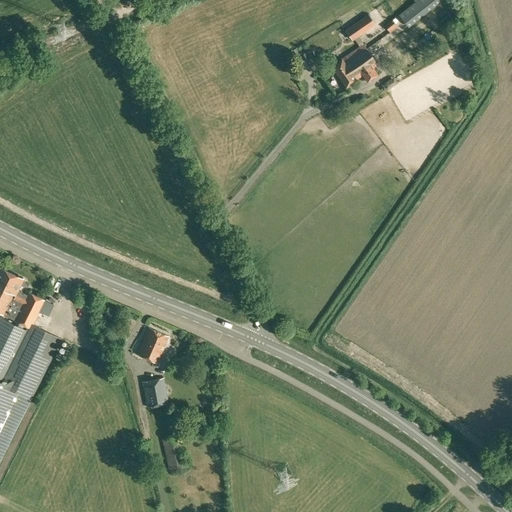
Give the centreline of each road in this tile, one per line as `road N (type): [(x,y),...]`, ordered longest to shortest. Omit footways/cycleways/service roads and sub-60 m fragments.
road 1 (unclassified): [(253,339),(260,319),(249,291),(100,0)]
road 2 (primary): [(507,511),(390,415),(253,339)]
road 3 (primary): [(253,339),(0,229)]
road 4 (track): [(0,62),(144,0)]
